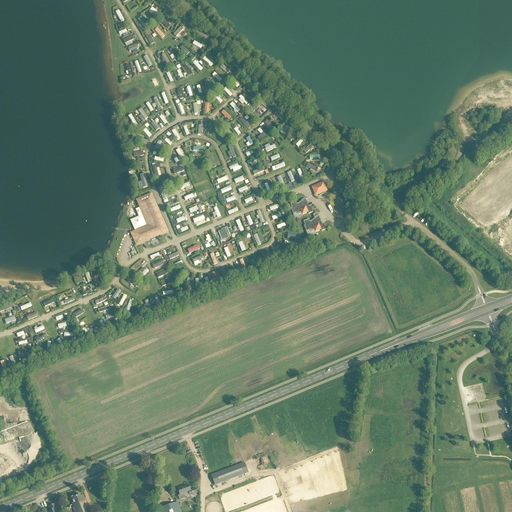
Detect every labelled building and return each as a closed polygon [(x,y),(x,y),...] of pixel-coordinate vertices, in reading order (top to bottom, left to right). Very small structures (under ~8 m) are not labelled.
[(120,23),(124,21),(120,10),(116,11),(120,23)] [(140,16),(137,19),(144,27),(147,24),(140,16)] [(168,29),(171,26),(163,17),(159,21),(168,29)] [(162,39),(165,36),(158,28),(154,30),(162,39)] [(151,45),(155,43),(150,34),(146,37),(151,45)] [(143,57),(148,67),(152,65),(147,55),(143,57)] [(203,59),(211,67),(213,65),(205,56),(203,59)] [(220,82),(222,80),(215,73),(212,76),(220,82)] [(206,81),(210,91),(214,89),(210,79),(206,81)] [(237,88),(239,86),(232,80),(231,82),(237,88)] [(165,105),(169,103),(164,92),(161,94),(165,105)] [(237,113),(240,110),(232,102),(229,105),(237,113)] [(141,108),(138,110),(144,118),(147,116),(141,108)] [(221,113),(229,120),(231,117),(223,110),(221,113)] [(131,114),(128,116),(134,127),(138,125),(131,114)] [(159,117),(165,125),(167,123),(162,115),(159,117)] [(272,130),(275,127),(269,122),(266,125),(272,130)] [(223,138),(226,136),(217,128),(215,131),(223,138)] [(261,135),(257,138),(260,142),(267,136),(260,128),(257,130),(261,135)] [(177,141),(180,139),(175,129),(171,131),(177,141)] [(142,139),(143,138),(139,136),(137,141),(146,145),(148,141),(142,139)] [(303,138),(296,145),(298,147),(305,140),(303,138)] [(305,154),(312,147),(310,145),(303,152),(305,154)] [(176,150),(181,161),(185,159),(180,148),(176,150)] [(213,160),(211,161),(209,157),(204,159),(210,170),(216,167),(213,160)] [(158,173),(157,168),(160,167),(159,163),(152,166),(156,179),(159,178),(158,173)] [(263,168),(252,172),(254,176),(264,171),(263,168)] [(267,192),(273,190),(271,181),(264,183),(267,192)] [(324,194),(323,192),(325,191),(323,184),(313,188),(316,195),(318,194),(319,196),(324,194)] [(222,194),(232,190),(230,186),(220,190),(222,194)] [(133,234),(137,244),(166,231),(150,196),(136,202),(139,209),(136,210),(139,217),(131,221),(136,233),(133,234)] [(303,205),(302,202),(299,203),(299,204),(297,205),(296,202),(290,205),(292,209),(291,209),(293,214),(296,213),(296,214),(301,213),(302,216),(308,213),(308,215),(313,213),(310,206),(308,208),(306,204),(303,205)] [(191,213),(201,208),(200,205),(189,209),(191,213)] [(240,232),(244,230),(240,219),(236,221),(240,232)] [(316,222),(315,219),(312,220),(313,221),(310,222),(309,220),(303,222),(305,226),(304,226),(306,231),(309,230),(309,231),(314,230),(315,233),(321,231),(321,232),(326,230),(324,224),(321,225),(319,221),(316,222)] [(226,243),(225,239),(229,238),(225,228),(218,231),(223,244),(226,243)] [(262,245),(261,242),(263,241),(260,233),(253,236),(257,246),(262,245)] [(189,254),(200,249),(198,244),(187,249),(189,254)] [(199,261),(204,259),(202,255),(192,260),(195,266),(200,264),(199,261)] [(140,274),(147,267),(143,263),(136,270),(140,274)] [(178,278),(187,272),(185,269),(176,275),(178,278)] [(216,272),(211,273),(214,283),(219,281),(216,272)] [(150,274),(141,279),(143,282),(151,277),(150,274)] [(117,289),(112,298),(116,300),(121,291),(117,289)] [(44,307),(54,303),(52,299),(43,304),(44,307)] [(21,311),(32,307),(30,302),(20,307),(21,311)] [(72,314),(75,319),(84,313),(82,309),(72,314)] [(26,317),(28,321),(38,316),(36,312),(26,317)] [(39,337),(38,336),(34,339),(37,344),(47,337),(45,334),(39,337)] [(244,464),(211,476),(215,485),(248,473),(244,464)] [(177,489),(180,495),(178,496),(179,500),(181,500),(184,499),(185,497),(184,495),(188,493),(191,495),(197,493),(195,489),(190,491),(188,485),(177,489)] [(73,511),(88,511),(82,496),(80,497),(79,494),(70,498),(73,505),(72,505),(73,508),(72,508),(73,511)] [(180,511),(177,503),(163,508),(159,509),(160,511),(180,511)]
